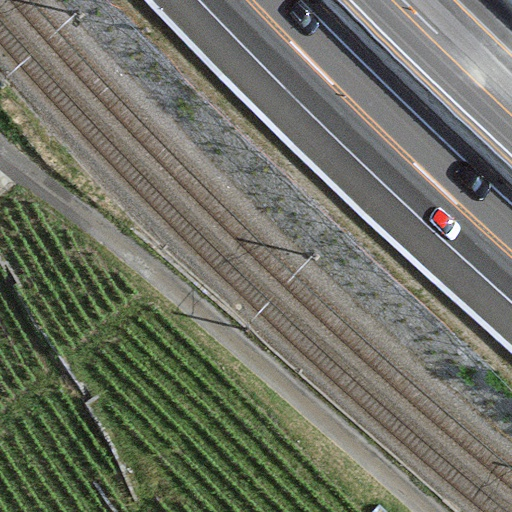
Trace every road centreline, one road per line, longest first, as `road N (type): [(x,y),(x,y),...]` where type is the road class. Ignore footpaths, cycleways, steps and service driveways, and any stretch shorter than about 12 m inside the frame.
road 1 (track): [(426,511),(0,149)]
road 2 (motorway): [(243,0),(511,258)]
road 3 (motorway): [(511,86),(422,0)]
